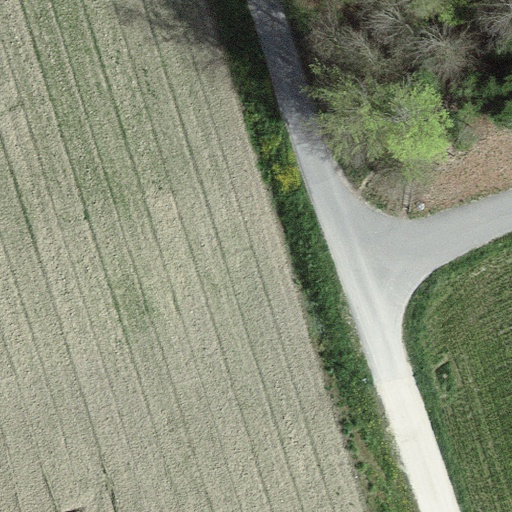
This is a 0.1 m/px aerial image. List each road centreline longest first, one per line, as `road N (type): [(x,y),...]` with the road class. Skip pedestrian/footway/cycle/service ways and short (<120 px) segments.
road 1 (unclassified): [(511,228),(366,286),(266,0)]
road 2 (track): [(433,511),(366,286)]
